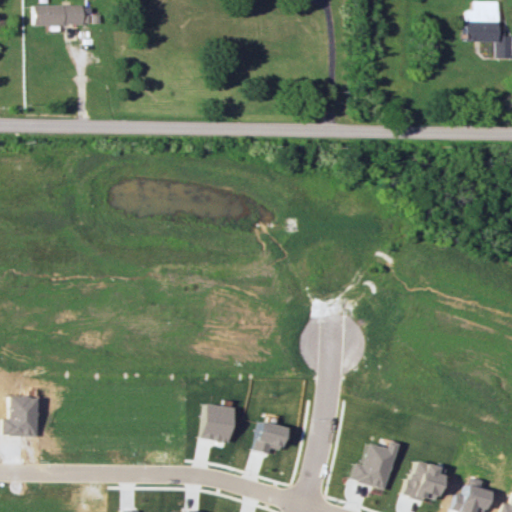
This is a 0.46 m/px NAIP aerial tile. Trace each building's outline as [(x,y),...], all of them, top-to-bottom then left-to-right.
[(490,56),(507,57),(507,35),(492,35),(492,0),(486,0),(467,0),(467,9),(459,9),(458,40),(490,41),(490,56)] [(78,5),(30,4),(29,24),(78,25),(78,5)] [(195,437),(223,441),(227,407),(199,403),(195,437)] [(247,449),(263,453),(265,446),(274,449),(280,427),(255,420),(247,449)] [(380,488),(391,442),(382,440),(381,447),(362,442),(357,464),(349,462),(345,480),(380,488)] [(439,468),(408,459),(398,495),(418,500),(419,496),(430,499),(439,468)]
